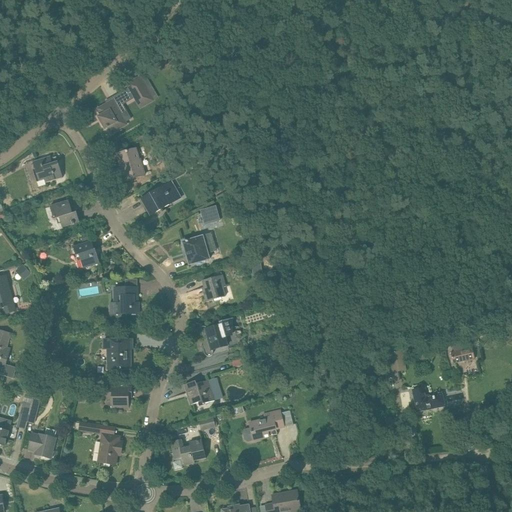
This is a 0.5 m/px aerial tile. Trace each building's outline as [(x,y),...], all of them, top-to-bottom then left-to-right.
[(140,76),(126,84),(141,109),(155,101),(155,100),(159,98),(145,74),(140,77),(140,76)] [(127,125),(113,100),(97,109),(100,115),(98,117),(105,129),(108,128),(111,134),(127,125)] [(139,160),(136,149),(117,154),(125,181),(145,175),(140,159),(139,160)] [(50,156),(33,162),(39,182),(45,180),(46,183),(63,178),(56,157),(51,158),(50,156)] [(141,199),(150,216),(181,198),(172,181),(184,174),(181,168),(168,175),(172,181),(141,199)] [(73,213),(69,201),(50,206),(54,220),(60,218),(63,227),(80,222),(77,212),(73,213)] [(204,225),(220,219),(215,205),(199,210),(204,225)] [(210,260),(203,236),(183,242),(185,251),(187,250),(189,256),(187,257),(189,265),(210,260)] [(92,241),(74,247),(76,256),(79,255),(83,268),(100,263),(97,254),(95,255),(94,250),(92,241)] [(31,275),(23,265),(17,270),(25,280),(31,275)] [(226,287),(222,272),(214,275),(215,277),(202,281),(206,292),(204,293),(206,302),(226,296),(223,287),(226,287)] [(5,277),(0,278),(0,307),(1,307),(1,309),(2,309),(3,314),(15,310),(13,303),(5,277)] [(138,302),(137,287),(114,287),(114,303),(116,303),(116,314),(139,314),(139,302),(138,302)] [(48,291),(42,295),(47,302),(53,298),(48,291)] [(220,325),(205,329),(211,350),(228,346),(225,338),(233,336),(233,318),(219,322),(220,325)] [(0,374),(13,379),(16,369),(5,365),(10,349),(6,348),(10,334),(0,330),(0,374)] [(130,339),(104,339),(104,349),(108,349),(108,369),(130,369),(130,349),(126,349),(126,342),(130,342),(130,339)] [(245,340),(228,346),(232,361),(250,356),(245,340)] [(475,358),(472,348),(472,347),(471,342),(463,344),(464,345),(459,346),(459,347),(452,349),(453,353),(451,353),(453,363),(475,358)] [(388,353),(392,373),(407,370),(403,350),(388,353)] [(197,384),(196,381),(185,385),(191,405),(203,401),(203,404),(215,401),(209,380),(197,384)] [(65,387),(66,397),(74,396),(72,386),(65,387)] [(123,387),(106,386),(106,399),(112,399),(112,408),(129,408),(129,398),(132,398),(132,386),(123,387)] [(425,388),(420,389),(413,391),(414,398),(417,412),(445,406),(443,395),(428,398),(425,388)] [(33,397),(27,422),(34,424),(40,399),(39,399),(40,395),(35,393),(34,398),(33,397)] [(27,422),(33,397),(25,395),(17,427),(25,429),(25,430),(27,422)] [(232,416),(244,412),(242,405),(230,409),(232,416)] [(284,427),(281,411),(264,415),(265,419),(249,423),(251,428),(245,429),(244,432),(245,440),(248,441),(253,440),(254,441),(270,437),(268,431),(284,427)] [(198,419),(201,431),(216,428),(213,415),(198,419)] [(11,421),(0,417),(0,445),(5,446),(11,421)] [(79,431),(99,434),(100,425),(80,422),(79,431)] [(39,435),(33,433),(29,450),(35,452),(34,455),(51,459),(56,438),(39,434),(39,435)] [(120,437),(103,434),(98,462),(116,465),(118,452),(121,453),(123,441),(119,441),(120,437)] [(182,440),(171,442),(175,460),(176,459),(176,461),(173,462),(175,470),(183,468),(182,465),(184,465),(184,466),(195,463),(195,461),(206,458),(202,439),(189,442),(190,447),(184,448),(182,440)] [(274,504),(266,505),(267,511),(284,511),(300,509),(297,491),(285,493),(286,494),(281,495),(281,494),(272,495),(274,504)]
